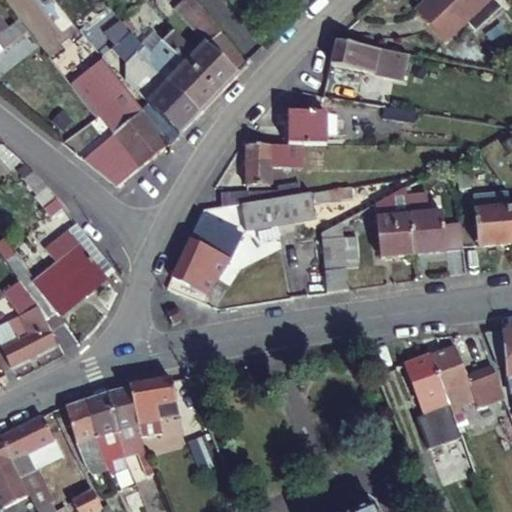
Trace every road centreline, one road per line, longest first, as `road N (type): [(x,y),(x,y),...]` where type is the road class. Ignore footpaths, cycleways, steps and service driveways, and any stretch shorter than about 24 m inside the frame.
road 1 (tertiary): [(121,361),(215,340),(511,299)]
road 2 (residential): [(153,245),(222,131),(342,0)]
road 3 (residential): [(0,118),(153,245)]
road 4 (tertiary): [(0,414),(121,361)]
road 5 (residential): [(121,361),(153,245)]
